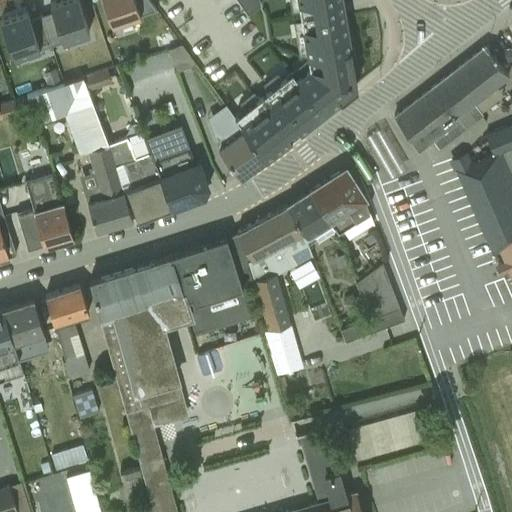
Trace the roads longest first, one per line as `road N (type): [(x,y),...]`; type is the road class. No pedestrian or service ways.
road 1 (unclassified): [(352,120),(485,511)]
road 2 (tertiary): [(0,284),(229,209),(352,120)]
